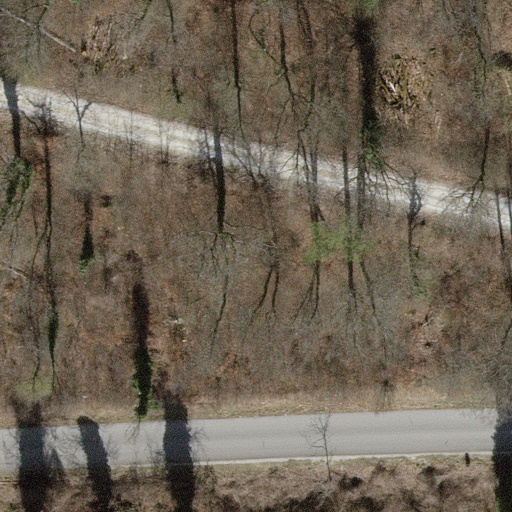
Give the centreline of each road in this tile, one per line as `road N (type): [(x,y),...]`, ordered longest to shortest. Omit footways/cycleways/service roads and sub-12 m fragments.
road 1 (track): [(0,102),(511,217)]
road 2 (unclassified): [(0,472),(511,456)]
